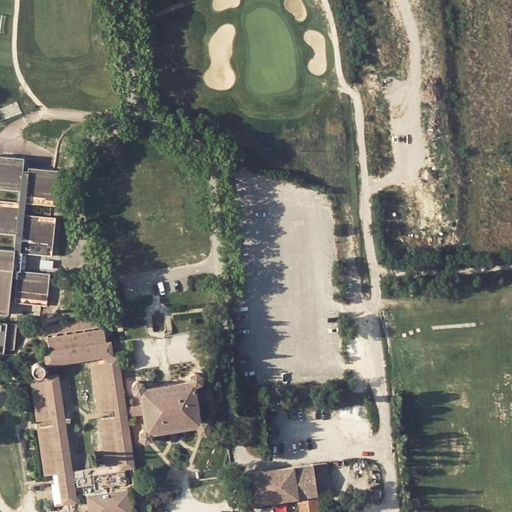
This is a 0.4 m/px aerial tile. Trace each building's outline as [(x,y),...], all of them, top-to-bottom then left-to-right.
[(0,248),(0,313),(9,314),(13,281),(17,281),(15,301),(51,305),(54,274),(19,270),(21,252),(57,256),(61,219),(25,215),(27,202),(62,206),(66,171),(56,169),(28,165),(29,159),(0,155),(0,187),(23,190),(22,200),(0,198),(0,230),(18,232),(16,251),(0,248)] [(40,267),(53,268),(54,261),(41,259),(40,267)] [(103,317),(47,326),(49,336),(105,328),(103,317)] [(14,325),(0,323),(0,354),(3,354),(3,350),(12,350),(14,325)] [(51,349),(53,365),(105,357),(109,356),(107,342),(105,328),(49,336),(51,349)] [(190,332),(168,336),(173,363),(195,359),(190,332)] [(45,350),(47,366),(53,365),(51,349),(45,350)] [(106,363),(121,361),(121,354),(115,355),(109,356),(105,357),(106,363)] [(113,411),(128,408),(121,361),(106,363),(95,365),(102,412),(113,411)] [(40,376),(42,375),(44,373),(45,371),(45,369),(45,367),(43,365),(41,364),(39,364),(37,365),(35,366),(33,368),(33,370),(33,372),(34,374),(36,375),(38,376),(40,376)] [(200,421),(195,385),(198,385),(200,384),(201,382),(202,380),(202,378),(201,375),(199,374),(197,373),(195,373),(193,374),(191,375),(190,377),(190,379),(190,381),(146,387),(145,385),(143,384),(141,383),(139,383),(137,384),(135,385),(134,387),(134,389),(134,391),(136,393),(138,394),(140,395),(141,395),(146,428),(144,429),(142,430),(141,432),(141,434),(141,437),(142,438),(144,439),(147,440),(149,439),(151,438),(152,436),(152,434),(198,428),(199,429),(201,431),(203,431),(205,431),(207,429),(208,428),(209,426),(208,423),(207,421),(205,420),(203,420),(201,420),(200,421)] [(52,418),(66,416),(61,380),(45,381),(35,383),(40,420),(52,418)] [(114,417),(129,416),(128,408),(113,411),(114,417)] [(110,467),(74,471),(67,425),(53,426),(41,428),(48,475),(58,474),(61,497),(77,494),(76,486),(94,483),(96,492),(87,493),(89,511),(134,511),(132,490),(136,489),(133,468),(137,468),(129,416),(114,417),(103,419),(110,467)] [(53,426),(67,425),(66,416),(52,418),(53,426)] [(330,493),(326,462),(313,464),(318,495),(330,493)] [(318,495),(313,464),(247,474),(252,505),(297,499),(298,511),(329,511),(329,504),(319,505),(318,495)] [(77,494),(61,497),(62,504),(79,502),(77,494)]
